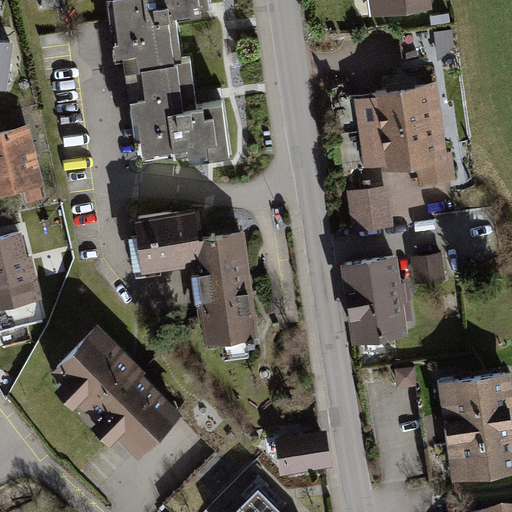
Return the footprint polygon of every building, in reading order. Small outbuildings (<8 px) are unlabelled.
[(122,66),(182,57),(176,19),(176,12),(200,9),(200,5),(209,4),(208,0),(108,0),(114,37),(110,37),(113,57),(121,56),(122,66)] [(428,0),(371,0),(374,19),(430,11),(428,0)] [(453,29),(400,34),(402,58),(437,54),(437,59),(455,46),(453,29)] [(14,41),(0,38),(0,86),(7,88),(14,41)] [(182,57),(122,66),(135,157),(188,149),(189,160),(231,153),(223,99),(197,103),(196,98),(190,56),(182,57)] [(359,133),(443,121),(437,80),(371,89),(372,95),(354,97),(359,133)] [(443,121),(359,133),(364,165),(381,163),(381,168),(398,166),(398,168),(417,165),(420,184),(456,179),(452,150),(447,151),(443,121)] [(31,122),(0,128),(0,194),(24,189),(27,202),(43,198),(40,184),(45,182),(31,122)] [(388,184),(347,190),(352,228),(393,223),(388,184)] [(203,260),(200,235),(196,208),(133,216),(140,268),(194,261),(203,260)] [(203,260),(194,261),(204,341),(261,333),(247,229),(200,235),(203,260)] [(22,232),(0,236),(0,328),(1,332),(44,322),(39,298),(42,297),(33,255),(27,256),(22,232)] [(442,250),(413,255),(417,282),(446,278),(442,250)] [(396,253),(342,261),(353,340),(407,332),(402,301),(408,300),(405,280),(401,281),(396,253)] [(115,435),(138,457),(184,411),(96,323),(51,368),(60,377),(52,385),(71,404),(75,400),(93,417),(88,422),(108,442),(115,435)] [(414,367),(395,369),(397,385),(416,383),(414,367)] [(511,370),(441,379),(445,412),(511,403),(511,370)] [(511,403),(445,412),(449,445),(511,436),(511,403)] [(323,430),(272,438),(279,477),(330,468),(323,430)] [(511,436),(449,445),(454,477),(511,469),(511,436)] [(277,511),(258,491),(236,511),(277,511)]
